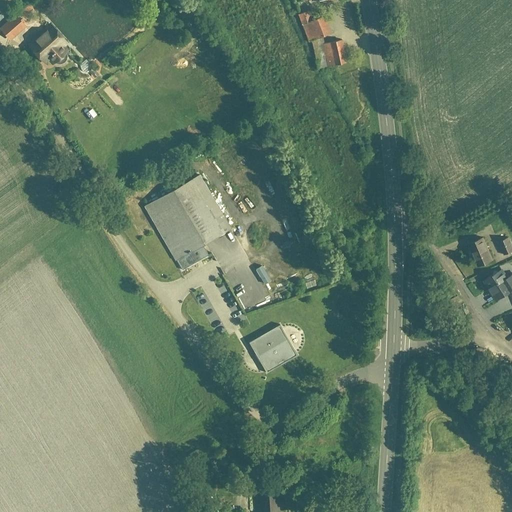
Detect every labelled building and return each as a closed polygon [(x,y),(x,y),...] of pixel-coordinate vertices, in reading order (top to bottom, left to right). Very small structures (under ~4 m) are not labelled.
[(322,17),(308,23),(315,40),(330,34),(322,17)] [(2,29),(11,43),(28,31),(19,18),(2,29)] [(30,45),(46,62),(65,44),(50,27),(30,45)] [(343,39),(325,44),(330,69),(349,64),(343,39)] [(202,173),(145,205),(176,262),(233,230),(202,173)] [(482,238),(468,244),(477,269),(492,263),(482,238)] [(511,241),(511,239),(498,244),(504,262),(511,259),(511,241)] [(500,273),(486,281),(498,301),(510,293),(511,296),(511,280),(507,283),(500,273)] [(268,374),(300,355),(281,324),(249,342),(268,374)] [(258,495),(259,511),(282,511),(281,493),(258,495)]
